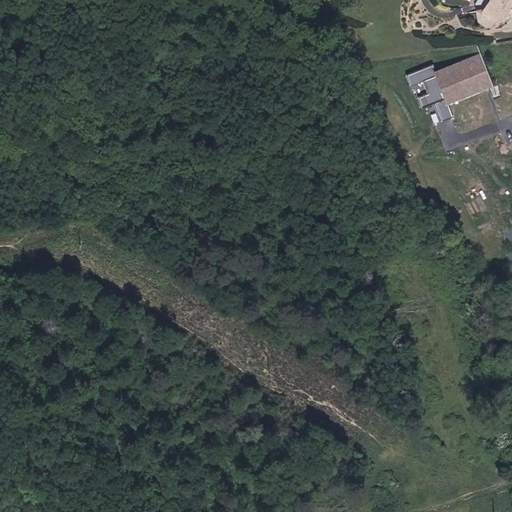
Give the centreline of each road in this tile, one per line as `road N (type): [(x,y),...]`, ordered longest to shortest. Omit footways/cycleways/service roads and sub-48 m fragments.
road 1 (track): [(511,481),(491,480),(451,419),(455,313),(362,152),(306,34),(221,18),(192,51),(100,77),(100,239),(310,379),(346,446),(212,511)]
road 2 (track): [(164,511),(0,387)]
